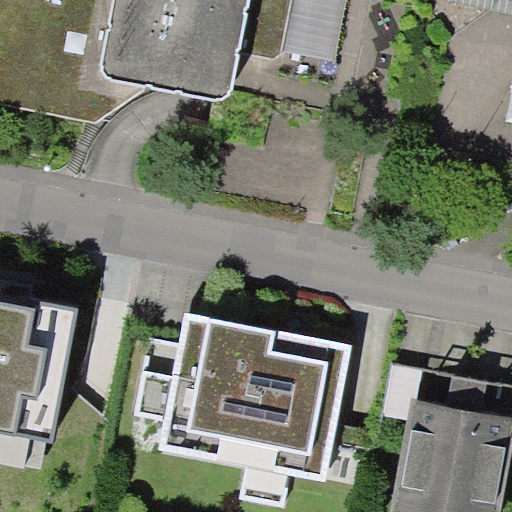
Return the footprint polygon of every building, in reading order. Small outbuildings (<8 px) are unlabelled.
[(0,0),(0,103),(94,121),(147,84),(235,100),(244,54),(273,59),(284,51),(294,0),(0,0)] [(511,0),(448,0),(511,12),(511,0)] [(0,430),(52,441),(77,308),(32,299),(30,306),(0,300),(0,430)] [(352,343),(186,311),(159,450),(325,481),(352,343)] [(396,346),(362,339),(346,415),(384,423),(386,412),(417,418),(398,511),(500,511),(511,454),(511,415),(488,411),(494,380),(458,373),(452,404),(422,398),(428,368),(393,361),(396,346)]
